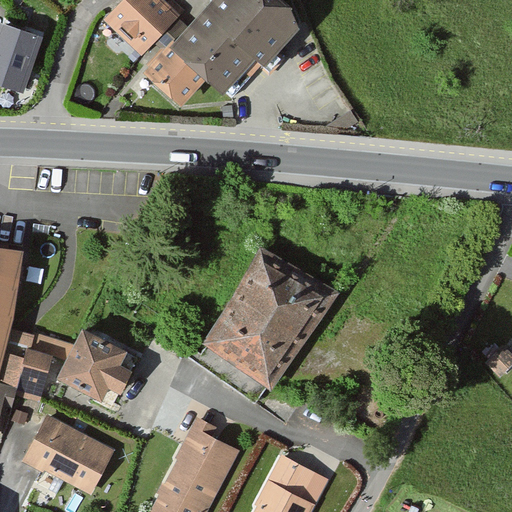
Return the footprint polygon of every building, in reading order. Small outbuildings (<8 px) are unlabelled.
[(141,54),(179,15),(162,0),(124,0),(105,19),(141,54)] [(264,64),(299,26),(290,8),(282,0),(211,0),(203,8),(256,57),(264,64)] [(222,93),(256,57),(203,8),(174,41),(172,40),(144,70),(181,105),(206,78),(222,93)] [(1,22),(0,24),(0,82),(22,90),(41,37),(1,22)] [(10,328),(21,248),(0,245),(0,385),(12,390),(38,399),(52,341),(10,328)] [(273,388),(335,292),(265,247),(203,342),(211,347),(200,363),(256,399),(266,384),(273,388)] [(107,385),(119,391),(130,370),(118,364),(125,349),(82,328),(58,376),(100,397),(107,385)] [(482,361),(496,376),(511,361),(511,354),(501,343),(482,361)] [(12,390),(0,385),(0,407),(1,404),(9,406),(12,390)] [(89,493),(112,448),(45,415),(23,459),(89,493)] [(153,511),(205,511),(240,449),(193,424),(148,509),(153,511)] [(309,511),(327,478),(280,454),(249,511),(309,511)]
